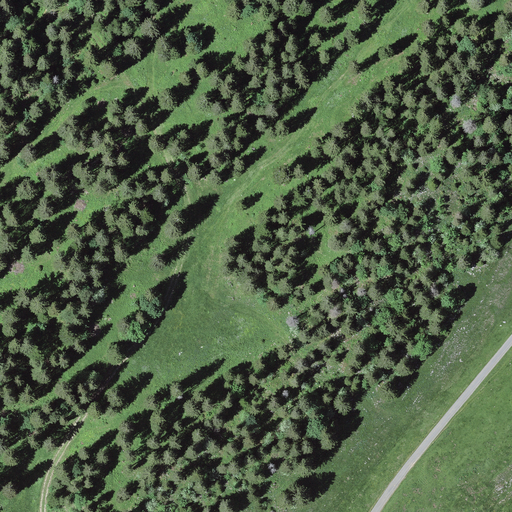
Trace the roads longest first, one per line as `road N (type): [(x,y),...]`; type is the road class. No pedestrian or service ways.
road 1 (track): [(43,511),(47,481),(76,427),(164,308),(189,224),(166,147),(66,0)]
road 2 (unclassified): [(511,340),(375,511)]
